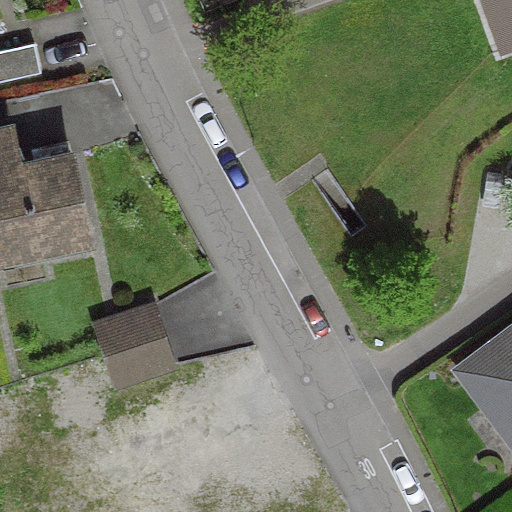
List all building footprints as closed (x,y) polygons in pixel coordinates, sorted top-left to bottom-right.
[(511,0),(491,0),(508,56),(511,55),(511,0)] [(29,45),(0,51),(0,79),(36,72),(29,45)] [(0,256),(83,239),(65,155),(14,166),(6,127),(0,128),(0,256)] [(159,339),(147,306),(90,325),(101,357),(159,339)] [(511,333),(462,371),(511,437),(511,333)] [(167,366),(159,339),(101,357),(110,385),(167,366)]
